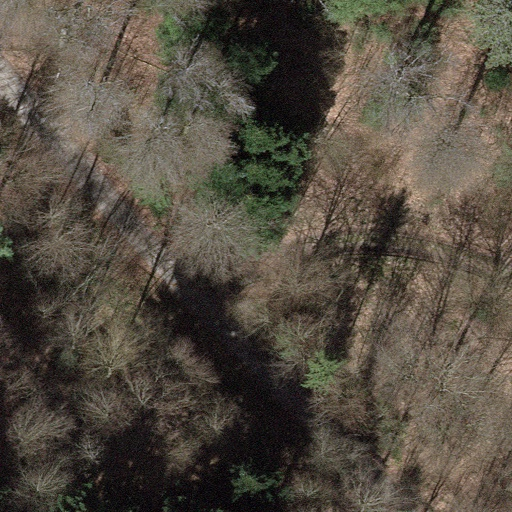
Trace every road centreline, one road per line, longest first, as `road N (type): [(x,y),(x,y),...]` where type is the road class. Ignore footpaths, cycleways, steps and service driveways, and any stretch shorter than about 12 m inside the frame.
road 1 (track): [(392,511),(0,62)]
road 2 (track): [(186,282),(303,239),(370,231),(511,264)]
